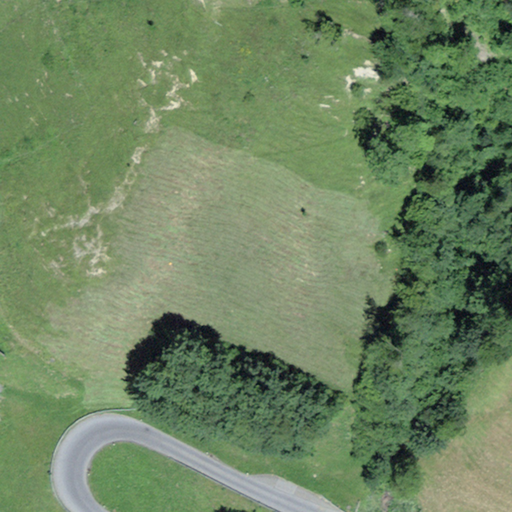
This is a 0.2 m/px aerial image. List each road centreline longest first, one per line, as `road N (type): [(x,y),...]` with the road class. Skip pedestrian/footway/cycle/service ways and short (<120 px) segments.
road 1 (unclassified): [(318,511),(131,430),(96,433),(73,456),(73,496),(88,511)]
road 2 (unknown): [(205,461),(179,424),(40,364),(0,337)]
